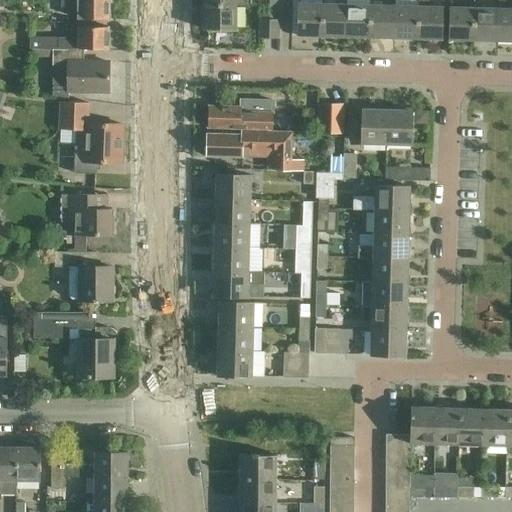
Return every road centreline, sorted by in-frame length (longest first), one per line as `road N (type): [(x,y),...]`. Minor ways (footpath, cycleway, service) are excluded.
road 1 (residential): [(166,416),(159,66)]
road 2 (residential): [(441,370),(448,75)]
road 3 (residential): [(159,66),(448,75)]
road 4 (residential): [(0,414),(166,416)]
